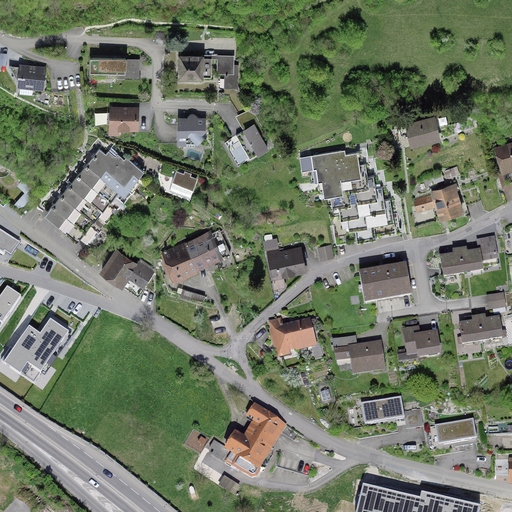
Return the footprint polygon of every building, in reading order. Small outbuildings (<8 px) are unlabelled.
[(154,36),(164,36),(164,23),(155,23),(154,36)] [(210,77),(210,58),(201,58),(201,57),(179,57),(179,77),(190,77),(190,78),(192,81),(197,81),(199,78),(200,78),(200,77),(210,77)] [(115,79),(124,79),(125,59),(89,58),(88,73),(115,74),(115,79)] [(217,73),(232,73),(232,59),(217,58),(217,73)] [(44,70),(42,70),(8,66),(8,67),(16,82),(20,80),(19,86),(42,88),(44,70)] [(127,129),(135,129),(136,109),(110,108),(110,129),(118,129),(121,131),(124,132),(127,129)] [(188,119),(178,119),(178,139),(186,139),(189,137),(196,144),(204,136),(200,133),(203,130),(203,120),(195,119),(194,117),(191,116),(189,117),(188,119)] [(404,133),(403,132),(408,131),(411,145),(437,139),(432,119),(398,128),(399,134),(404,133)] [(252,126),(235,135),(223,142),(237,166),(266,149),(259,137),(264,134),(261,129),(256,132),(252,126)] [(511,183),(511,144),(496,150),(502,168),(497,169),(502,187),(511,183)] [(43,215),(76,242),(131,177),(135,181),(143,172),(125,157),(123,160),(116,154),(114,157),(101,146),(91,158),(87,155),(58,190),(56,188),(41,206),(47,211),(43,215)] [(330,217),(334,239),(394,230),(394,227),(398,226),(398,224),(396,213),(391,214),(389,199),(383,200),(381,187),(374,188),(372,176),(366,177),(364,164),(358,165),(356,155),(358,155),(358,152),(355,152),(355,153),(341,155),(340,151),(313,155),(317,181),(323,180),(325,192),(331,191),(334,204),(340,203),(342,215),(330,217)] [(446,177),(454,174),(452,169),(445,171),(446,177)] [(183,174),(176,172),(168,191),(188,199),(195,179),(188,176),(189,174),(184,172),(183,174)] [(427,188),(433,186),(430,177),(424,179),(427,188)] [(30,188),(21,180),(17,184),(28,195),(30,193),(30,188)] [(458,210),(461,209),(455,190),(456,190),(454,185),(432,192),(432,194),(413,200),(416,212),(417,212),(417,210),(434,206),(433,204),(435,203),(440,218),(459,212),(458,210)] [(223,258),(227,256),(228,256),(229,253),(218,229),(186,244),(185,244),(162,253),(165,260),(161,261),(163,265),(162,265),(166,274),(170,272),(174,282),(184,278),(184,279),(197,273),(195,267),(220,256),(220,257),(223,258)] [(13,239),(0,230),(0,252),(4,255),(13,239)] [(466,254),(465,250),(458,251),(462,274),(482,271),(481,268),(497,265),(492,239),(476,242),(478,252),(466,254)] [(320,260),(332,258),(329,246),(318,248),(320,260)] [(303,270),(299,251),(278,256),(276,249),(266,251),(271,277),(303,270)] [(441,267),(438,268),(440,277),(442,277),(462,274),(458,251),(452,252),(453,256),(439,258),(441,267)] [(132,267),(114,254),(101,272),(120,285),(121,285),(137,296),(150,277),(149,276),(151,272),(136,261),(132,267)] [(405,267),(358,275),(363,303),(410,295),(405,267)] [(0,324),(19,297),(7,288),(0,298),(0,324)] [(502,294),(486,296),(487,303),(503,301),(502,294)] [(503,301),(487,303),(488,310),(504,308),(503,301)] [(477,318),(481,341),(481,342),(482,342),(481,341),(500,338),(500,339),(501,339),(498,319),(497,319),(497,320),(484,321),(484,317),(477,318)] [(471,319),(471,318),(463,319),(464,325),(459,326),(459,325),(458,325),(461,345),(462,345),(462,344),(481,341),(481,342),(481,341),(477,318),(471,319)] [(68,331),(50,319),(41,334),(29,326),(5,361),(34,381),(68,331)] [(280,319),(268,322),(275,350),(275,349),(278,357),(288,354),(287,347),(294,345),(295,350),(315,345),(309,321),(282,328),(280,319)] [(435,334),(418,337),(417,328),(403,330),(406,354),(417,353),(418,357),(438,354),(435,334)] [(375,345),(355,347),(354,338),(331,341),(333,352),(334,351),(336,365),(350,363),(351,370),(370,367),(371,371),(383,370),(381,351),(376,352),(375,345)] [(322,402),(330,400),(328,391),(320,393),(322,402)] [(364,426),(404,419),(400,397),(360,404),(364,426)] [(278,430),(279,431),(283,424),(285,426),(285,425),(264,411),(254,405),(247,418),(255,422),(244,440),(234,434),(225,449),(230,452),(225,462),(251,477),(255,476),(258,471),(257,468),(269,447),(268,447),(278,430)] [(434,426),(437,446),(476,440),(472,419),(434,426)] [(495,475),(507,475),(507,460),(494,460),(494,475),(495,475)] [(421,498),(364,484),(357,511),(477,511),(479,505),(422,492),(421,498)]
